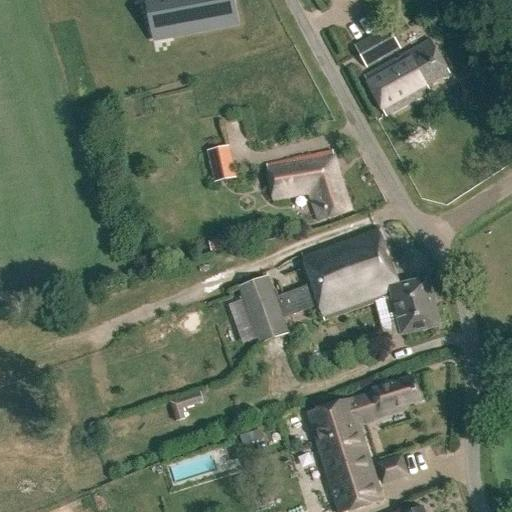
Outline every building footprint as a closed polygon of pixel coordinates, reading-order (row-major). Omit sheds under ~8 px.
[(158,0),(159,2),(148,4),(152,26),(173,22),(175,34),(174,34),(174,35),(174,36),(217,28),(217,27),(217,26),(215,26),(213,14),(234,10),(231,0),(158,0)] [(351,43),(362,65),(399,46),(388,24),(351,43)] [(364,77),(386,117),(431,92),(428,86),(450,74),(431,40),(364,77)] [(229,146),(207,151),(214,183),(236,178),(229,146)] [(265,162),(274,201),(309,195),(318,222),(351,212),(340,179),(333,149),(265,162)] [(267,276),(236,287),(247,316),(277,305),(282,319),(318,305),(324,322),(392,297),(398,285),(375,227),(301,255),(311,284),(275,297),(267,276)] [(207,242),(210,253),(226,249),(222,237),(207,242)] [(398,285),(392,297),(402,337),(441,328),(429,279),(398,285)] [(277,305),(247,316),(258,347),(288,336),(282,319),(277,305)] [(374,394),(351,401),(351,400),(309,413),(340,511),(350,511),(383,502),(359,424),(382,418),(408,410),(406,406),(422,401),(414,377),(373,390),(374,394)] [(251,444),(248,435),(239,438),(243,447),(251,444)]
